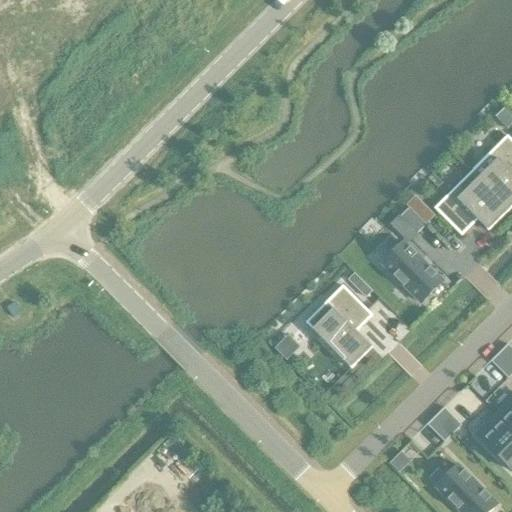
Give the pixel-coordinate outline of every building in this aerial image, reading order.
[(511,141),(507,137),(471,173),(509,212),(511,208),(511,141)] [(489,232),(509,212),(471,173),(435,210),(462,237),(478,221),(489,232)] [(415,198),(407,207),(426,225),(434,217),(415,198)] [(417,235),(426,226),(409,209),(400,218),(417,235)] [(421,304),(443,283),(404,244),(382,265),(421,304)] [(366,298),(372,293),(355,275),(349,280),(366,298)] [(357,333),(373,317),(343,287),(306,324),(352,370),(373,349),(357,333)] [(288,338),(275,351),(287,363),(299,350),(288,338)] [(511,366),(511,349),(508,346),(500,354),(511,366)] [(508,380),(511,375),(511,366),(500,354),(491,363),(508,380)] [(511,429),(511,400),(497,415),(511,429)] [(453,435),(461,426),(445,409),(436,418),(453,435)] [(511,471),(511,429),(497,415),(477,435),(511,471)] [(444,443),(453,435),(436,418),(428,426),(444,443)] [(460,511),(490,511),(497,506),(458,467),(436,488),(460,511)] [(175,478),(151,501),(160,510),(157,511),(206,511),(207,511),(175,478)]
